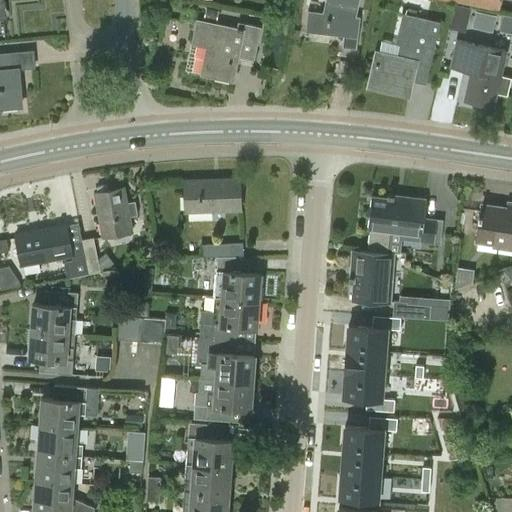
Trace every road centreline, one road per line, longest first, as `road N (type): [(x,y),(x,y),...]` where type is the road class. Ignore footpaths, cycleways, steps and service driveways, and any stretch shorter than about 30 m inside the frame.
road 1 (residential): [(290,511),(316,133)]
road 2 (tertiary): [(316,133),(511,159)]
road 3 (tertiary): [(131,137),(316,133)]
road 4 (tertiary): [(0,162),(131,137)]
